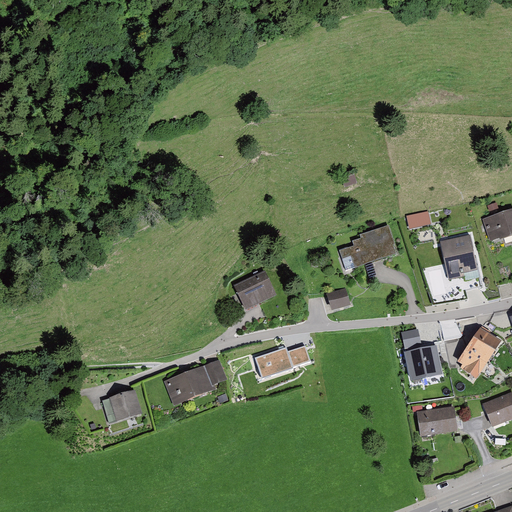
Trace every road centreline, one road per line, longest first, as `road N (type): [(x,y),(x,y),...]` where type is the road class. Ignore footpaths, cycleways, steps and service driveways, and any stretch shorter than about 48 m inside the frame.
road 1 (residential): [(511,309),(237,348),(78,401)]
road 2 (track): [(163,373),(0,387)]
